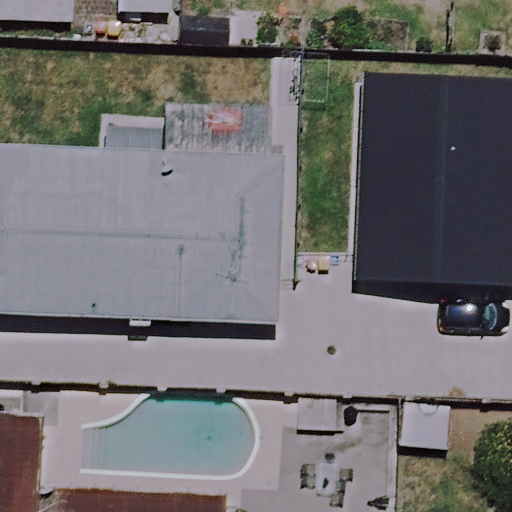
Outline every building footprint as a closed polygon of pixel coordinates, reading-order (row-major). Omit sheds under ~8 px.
[(0,0),(0,23),(75,27),(76,0),(0,0)] [(165,0),(113,0),(114,17),(166,17),(165,0)] [(0,319),(272,330),(279,163),(0,151),(0,319)] [(511,377),(511,266),(329,255),(322,366),(511,377)] [(41,422),(0,421),(0,511),(220,511),(221,507),(39,502),(41,422)]
